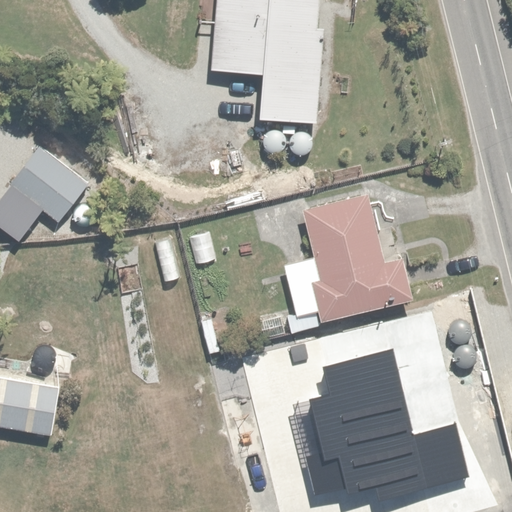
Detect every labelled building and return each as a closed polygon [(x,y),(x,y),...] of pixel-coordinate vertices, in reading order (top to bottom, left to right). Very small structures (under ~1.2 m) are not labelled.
[(210,0),(205,65),(255,68),(252,112),(309,117),(317,0),(210,0)] [(39,145),(7,185),(55,223),(86,184),(39,145)] [(317,314),(407,295),(397,252),(373,257),(359,192),(297,206),(308,253),(277,260),(288,311),(315,305),(317,314)] [(212,261),(205,231),(184,236),(190,265),(212,261)] [(296,346),(257,357),(263,380),(303,370),(296,346)] [(0,354),(0,427),(46,436),(59,366),(0,354)]
